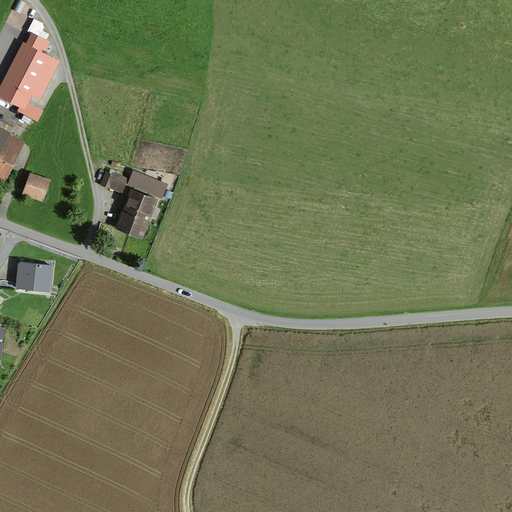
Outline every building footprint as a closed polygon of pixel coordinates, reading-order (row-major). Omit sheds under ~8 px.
[(51,43),(31,33),(0,94),(0,95),(24,108),(30,95),(40,100),(59,62),(45,55),(51,43)] [(0,151),(8,134),(10,131),(0,125),(0,151)] [(23,142),(8,134),(0,151),(0,173),(4,176),(23,142)] [(163,198),(169,185),(135,169),(129,183),(163,198)] [(125,181),(106,172),(101,184),(121,192),(125,181)] [(50,182),(30,174),(23,192),(43,200),(50,182)] [(156,200),(130,190),(116,227),(142,237),(156,200)] [(52,265),(18,262),(15,287),(50,291),(52,265)]
